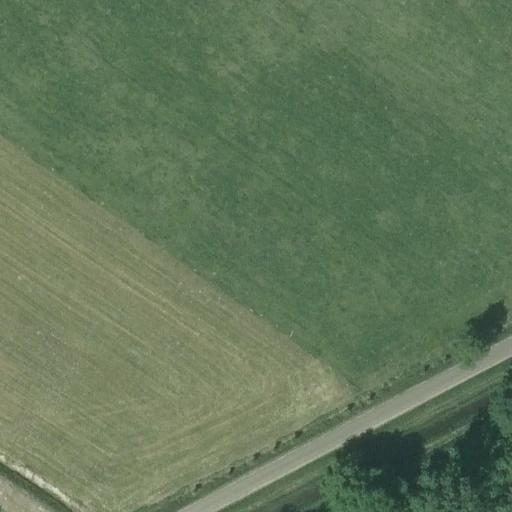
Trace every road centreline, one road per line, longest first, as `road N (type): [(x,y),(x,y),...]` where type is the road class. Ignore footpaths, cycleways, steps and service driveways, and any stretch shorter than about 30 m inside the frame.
road 1 (unclassified): [(204,511),(511,349)]
road 2 (track): [(511,401),(302,511)]
